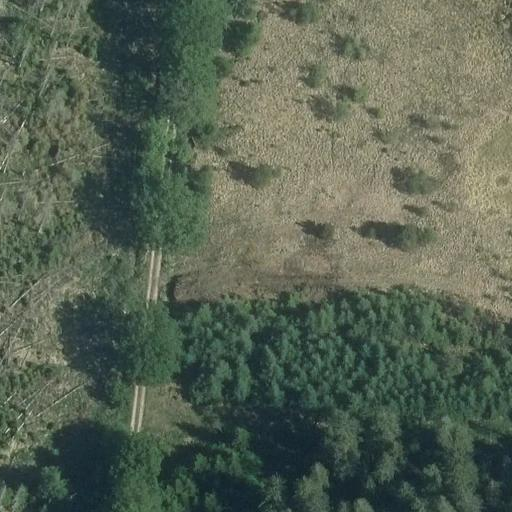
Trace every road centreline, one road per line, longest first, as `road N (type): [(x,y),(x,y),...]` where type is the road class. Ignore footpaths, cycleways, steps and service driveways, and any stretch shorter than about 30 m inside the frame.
road 1 (track): [(184,0),(127,511)]
road 2 (track): [(138,415),(511,440)]
